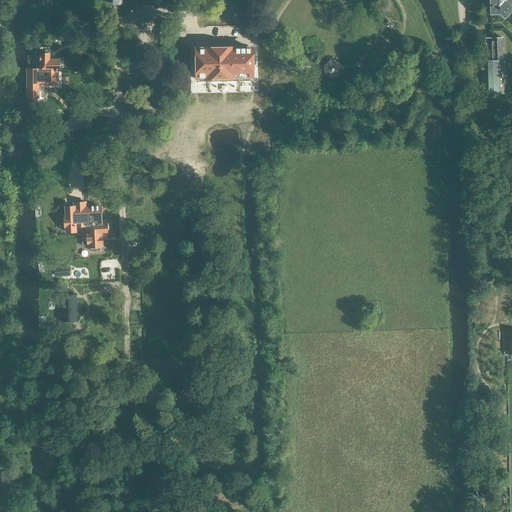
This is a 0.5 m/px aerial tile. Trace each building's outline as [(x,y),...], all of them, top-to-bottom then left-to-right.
[(511,0),(488,0),(489,14),(499,14),(504,19),(511,10),(511,0)] [(395,24),(387,19),(384,23),(392,28),(395,24)] [(483,93),(503,92),(502,38),(482,39),(483,93)] [(197,50),(193,51),(193,65),(197,65),(198,77),(200,77),(200,81),(249,80),(249,76),(252,76),(251,64),(255,64),(255,49),(251,50),(251,48),(197,49),(197,50)] [(30,84),(28,84),(28,98),(34,98),(38,98),(39,98),(39,85),(54,85),(59,85),(59,70),(59,60),(49,60),(49,53),(42,53),(42,70),(30,70),(30,84)] [(334,76),(340,71),(340,64),(335,59),(328,59),(323,64),(323,70),(327,75),(334,76)] [(434,141),(439,121),(419,115),(416,124),(426,126),(422,138),(434,141)] [(76,205),(66,206),(67,231),(76,230),(75,225),(86,225),(87,246),(102,246),(102,235),(108,235),(107,220),(101,220),(101,205),(87,205),(87,202),(76,202),(76,205)] [(69,267),(57,268),(58,276),(70,275),(69,267)] [(62,307),(63,322),(63,321),(76,321),(76,322),(77,322),(77,299),(77,294),(76,294),(76,295),(74,295),(63,296),(63,295),(62,295),(62,300),(60,300),(60,307),(62,307)] [(66,360),(66,359),(66,358),(67,358),(67,353),(66,353),(66,352),(62,352),(62,348),(60,348),(60,347),(57,347),(57,348),(55,348),(55,352),(51,352),(51,353),(49,353),(49,358),(51,358),(51,360),(55,360),(55,363),(62,363),(62,360),(66,360)] [(0,489),(23,490),(23,472),(0,471),(0,489)]
